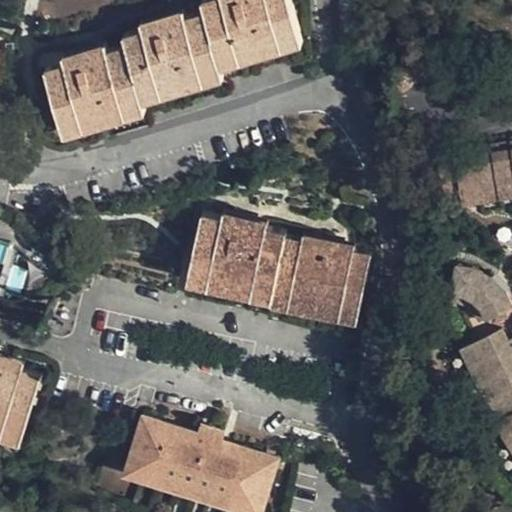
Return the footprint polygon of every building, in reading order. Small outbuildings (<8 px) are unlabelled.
[(184,14),(144,26),(145,28),(124,34),(127,42),(108,48),(108,47),(66,60),(66,62),(47,68),(64,119),(83,114),(84,117),(125,104),(124,100),(143,95),(140,85),(161,79),(163,83),(201,70),(200,66),(221,60),(220,57),(300,32),(290,0),(202,0),(205,9),(184,16),(184,14)] [(142,20),(144,26),(184,14),(182,8),(142,20)] [(303,41),(300,32),(220,57),(221,60),(223,67),(303,41)] [(63,54),(66,60),(108,47),(106,41),(63,54)] [(225,75),(223,67),(221,60),(200,66),(201,70),(163,83),(161,79),(140,85),(143,95),(144,100),(225,75)] [(147,109),(144,100),(143,95),(124,100),(125,104),(84,117),(83,114),(64,119),(67,133),(147,109)] [(511,141),(455,151),(456,158),(511,150),(511,141)] [(511,150),(456,158),(462,197),(511,189),(511,150)] [(511,196),(511,189),(462,197),(463,204),(511,196)] [(222,210),(221,216),(268,226),(269,220),(222,210)] [(370,253),(354,249),(302,238),(286,234),(286,230),(268,226),(221,216),(203,213),(190,270),(274,288),(273,291),(358,310),(370,253)] [(304,232),(302,238),(354,249),(354,244),(304,232)] [(179,267),(101,250),(95,276),(174,293),(179,267)] [(456,261),(455,289),(467,290),(478,296),(482,302),(488,314),(495,312),(508,306),(511,303),(511,298),(505,287),(493,274),(474,264),(456,261)] [(189,279),(272,297),(273,291),(274,288),(190,270),(189,279)] [(455,289),(455,297),(470,303),(480,319),(488,314),(482,302),(478,296),(467,290),(455,289)] [(273,291),(272,297),(272,301),(357,320),(358,310),(273,291)] [(508,306),(495,312),(500,320),(511,313),(508,306)] [(502,325),(460,344),(494,417),(511,409),(511,347),(508,338),(502,325)] [(0,350),(0,356),(23,363),(25,359),(0,350)] [(23,363),(0,356),(0,419),(25,427),(41,373),(22,367),(23,363)] [(130,455),(266,497),(279,454),(244,443),(242,449),(159,424),(161,417),(143,412),(130,455)] [(200,430),(161,417),(159,424),(242,449),(244,443),(224,437),(226,428),(204,421),(200,430)] [(0,430),(22,437),(25,427),(0,419),(0,430)] [(511,422),(500,429),(511,447),(511,422)] [(262,511),(266,497),(130,455),(125,468),(262,511)] [(125,493),(128,476),(100,471),(96,488),(125,493)]
